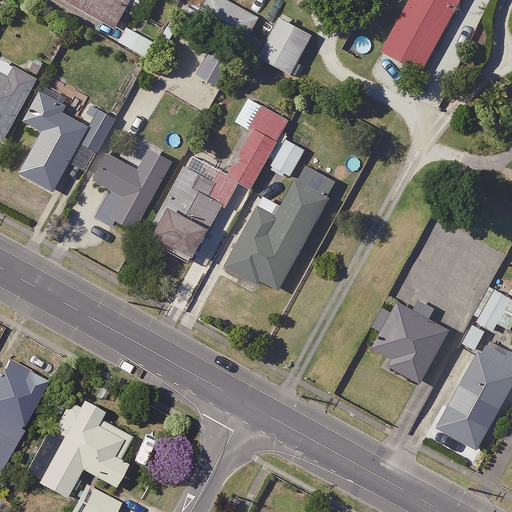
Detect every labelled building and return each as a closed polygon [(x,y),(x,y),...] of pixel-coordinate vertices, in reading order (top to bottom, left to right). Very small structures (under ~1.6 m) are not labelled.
[(70,0),(69,2),(116,27),(126,9),(136,14),(143,0),(70,0)] [(262,42),(249,35),(260,16),(229,0),(207,0),(203,9),(193,4),(189,12),(187,15),(256,53),(262,42)] [(458,0),(409,0),(383,50),(421,70),(458,0)] [(0,22),(5,13),(0,10),(0,135),(5,139),(39,77),(0,55),(0,22)] [(314,34),(282,16),(260,56),(292,73),(314,34)] [(155,39),(124,24),(116,40),(147,55),(155,39)] [(67,100),(43,87),(25,119),(45,130),(22,171),(55,189),(70,161),(87,170),(117,116),(91,102),(81,120),(62,110),(67,100)] [(250,97),(236,122),(255,132),(231,175),(196,154),(147,237),(190,262),(238,180),(252,187),(289,119),(250,97)] [(170,124),(152,114),(144,130),(162,140),(170,124)] [(306,148),(286,136),(271,163),(291,175),(306,148)] [(174,159),(153,148),(141,169),(110,153),(97,179),(113,188),(98,216),(114,225),(118,218),(137,228),(174,159)] [(338,180),(305,163),(283,204),(266,194),(228,265),(278,292),(338,180)] [(511,285),(497,279),(478,322),(495,329),(498,322),(511,328),(511,327),(511,285)] [(401,303),(398,309),(384,301),(371,325),(385,332),(378,346),(394,355),(390,363),(421,380),(449,330),(430,319),(438,306),(419,295),(412,309),(401,303)] [(511,349),(502,365),(479,352),(450,406),(488,427),(511,383),(511,349)] [(0,474),(46,377),(5,358),(0,368),(0,474)] [(103,408),(73,392),(53,431),(62,435),(39,479),(67,494),(82,466),(114,483),(127,460),(119,456),(131,434),(98,417),(103,408)] [(114,511),(121,500),(85,482),(69,511),(114,511)]
